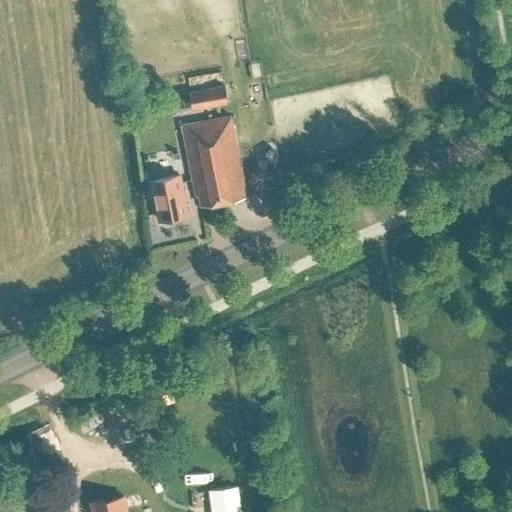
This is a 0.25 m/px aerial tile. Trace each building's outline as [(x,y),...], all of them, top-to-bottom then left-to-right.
[(189,89),(193,107),(228,100),(225,82),(189,89)] [(249,195),(233,113),(182,123),(196,195),(199,194),(201,203),(249,195)] [(160,218),(187,212),(179,173),(152,178),(160,218)] [(240,511),(237,484),(209,488),(212,511),(240,511)] [(126,511),(123,494),(92,500),(93,511),(126,511)]
